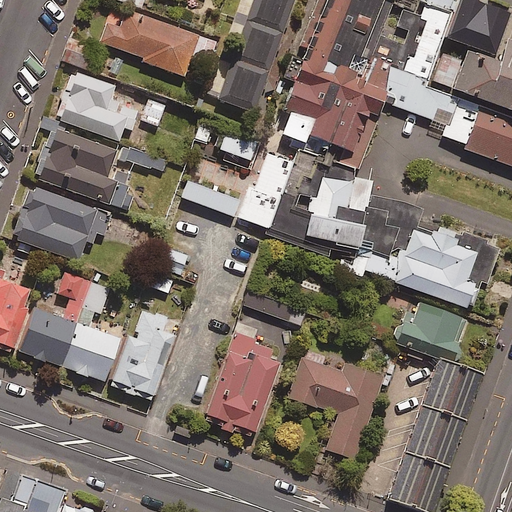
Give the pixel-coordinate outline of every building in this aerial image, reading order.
[(223,35),(122,0),(120,0),(107,39),(209,75),(223,35)] [(298,0),(246,0),(215,92),(262,108),(298,0)] [(416,0),(321,0),(302,51),(372,79),(385,85),(392,66),(416,0)] [(510,13),(475,0),(461,0),(448,37),(495,55),(510,13)] [(372,79),(302,51),(270,134),(301,146),(355,168),(380,99),(385,85),(372,79)] [(464,61),(443,53),(433,81),(511,110),(511,67),(468,51),(464,61)] [(457,97),(392,66),(385,85),(380,99),(446,125),(457,97)] [(150,92),(76,67),(60,115),(133,140),(150,92)] [(457,97),(446,125),(443,134),(450,137),(465,143),(479,106),(457,97)] [(511,119),(479,106),(465,143),(463,148),(511,166),(511,119)] [(155,148),(51,117),(33,174),(137,206),(155,148)] [(223,158),(249,167),(259,135),(226,124),(218,148),(225,150),(223,158)] [(266,232),(398,284),(415,225),(422,209),(369,195),(377,177),(355,168),(301,146),(266,232)] [(265,227),(291,161),(266,152),(253,187),(247,185),(235,216),(265,227)] [(239,199),(187,179),(180,195),(232,216),(239,199)] [(122,207),(29,181),(13,237),(105,264),(122,207)] [(398,284),(477,308),(495,249),(415,225),(398,284)] [(186,255),(162,247),(156,266),(179,274),(186,255)] [(45,275),(0,260),(0,343),(21,350),(45,275)] [(172,280),(150,271),(145,284),(166,293),(172,280)] [(250,288),(244,304),(283,319),(289,302),(250,288)] [(465,355),(476,317),(413,297),(401,335),(465,355)] [(78,315),(41,301),(23,345),(60,359),(78,315)] [(191,320),(141,304),(117,380),(167,395),(191,320)] [(125,332),(78,315),(61,361),(109,378),(125,332)] [(257,330),(240,323),(206,416),(257,434),(283,363),(271,359),(275,349),(256,343),(257,339),(254,338),(257,330)] [(342,371),(302,358),(288,397),(338,414),(325,451),(356,461),(385,378),(344,364),(342,371)] [(436,358),(383,499),(417,511),(429,511),(481,375),(436,358)] [(62,491),(21,477),(12,502),(0,498),(0,499),(0,511),(61,511),(65,503),(59,501),(62,491)] [(91,511),(65,503),(61,511),(91,511)]
